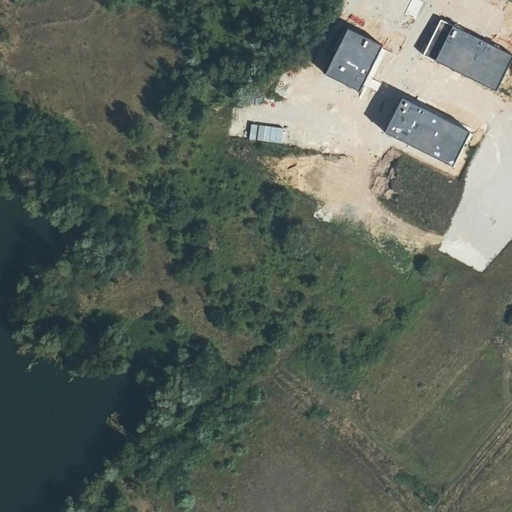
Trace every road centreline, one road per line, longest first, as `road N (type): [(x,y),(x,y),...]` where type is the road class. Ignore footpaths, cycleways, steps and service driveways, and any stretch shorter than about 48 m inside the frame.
road 1 (track): [(511,411),(451,480),(423,484),(281,351)]
road 2 (track): [(117,204),(87,120),(79,32)]
road 3 (residential): [(430,0),(368,130)]
